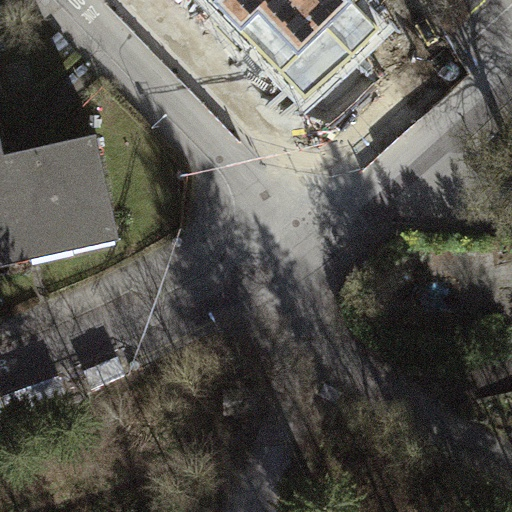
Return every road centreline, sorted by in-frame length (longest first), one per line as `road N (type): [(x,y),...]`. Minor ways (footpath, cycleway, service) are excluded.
road 1 (residential): [(511,471),(311,372),(297,330),(303,236)]
road 2 (residential): [(0,382),(238,282),(303,236)]
road 3 (residential): [(81,0),(253,170),(303,236)]
road 4 (residential): [(373,177),(511,46)]
road 5 (track): [(256,511),(297,330)]
road 6 (residential): [(373,177),(511,207)]
